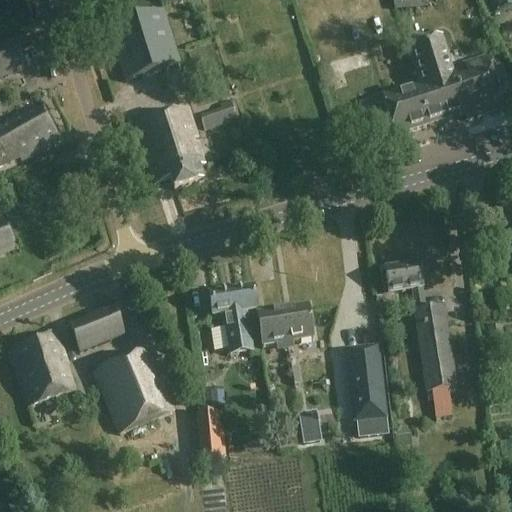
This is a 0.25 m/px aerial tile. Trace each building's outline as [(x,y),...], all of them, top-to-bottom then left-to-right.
[(439,8),(437,0),(393,0),(395,11),(439,8)] [(511,10),(511,0),(490,0),(495,16),(511,10)] [(179,67),(162,13),(109,30),(126,84),(179,67)] [(451,68),(442,39),(408,50),(419,87),(381,99),(394,139),(464,117),(466,122),(504,110),(487,57),(451,68)] [(0,82),(25,71),(12,41),(0,46),(0,82)] [(58,144),(40,106),(13,119),(15,124),(0,130),(0,169),(20,159),(21,162),(58,144)] [(197,140),(188,111),(135,127),(155,188),(171,183),(174,192),(204,182),(200,169),(201,168),(192,142),(197,140)] [(511,214),(496,219),(511,272),(511,214)] [(0,255),(12,251),(2,224),(0,225),(0,255)] [(434,411),(442,409),(444,420),(452,419),(450,401),(448,392),(457,390),(444,307),(425,310),(422,291),(424,290),(420,265),(384,271),(388,296),(412,292),(415,312),(414,312),(427,395),(432,394),(433,401),(434,411)] [(256,313),(252,290),(209,297),(213,320),(224,318),(230,357),(252,354),(245,315),(256,313)] [(125,339),(114,309),(68,327),(79,356),(125,339)] [(282,313),(287,350),(292,350),(291,345),(312,341),(307,309),(282,313)] [(283,351),(287,350),(282,313),(257,317),(262,350),(282,346),(283,351)] [(76,393),(56,333),(11,351),(30,409),(76,393)] [(377,348),(345,352),(354,423),(386,419),(377,348)] [(169,416),(143,354),(92,376),(119,438),(169,416)] [(214,393),(215,409),(227,408),(226,393),(214,393)] [(226,462),(224,415),(197,416),(199,464),(226,462)] [(298,422),(280,423),(282,451),(299,450),(298,422)] [(430,458),(448,454),(446,445),(428,449),(430,458)]
